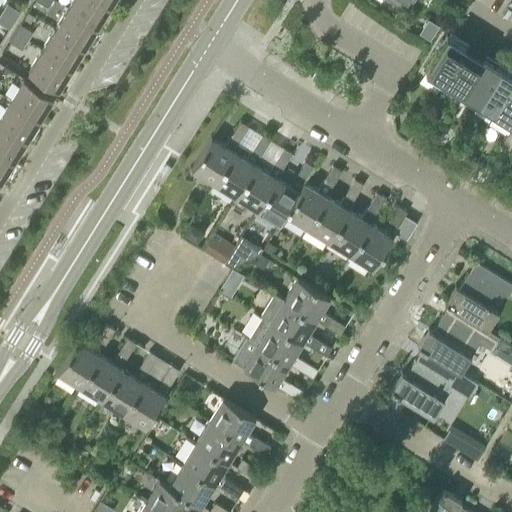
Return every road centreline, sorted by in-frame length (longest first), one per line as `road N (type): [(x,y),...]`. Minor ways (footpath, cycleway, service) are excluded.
road 1 (tertiary): [(0,377),(204,50)]
road 2 (residential): [(314,431),(137,321),(183,247)]
road 3 (residential): [(0,217),(134,0)]
road 4 (residential): [(456,208),(336,395)]
road 5 (residential): [(511,497),(336,395)]
road 6 (residential): [(355,143),(389,76),(379,61),(321,27),(311,0)]
road 7 (residential): [(355,143),(204,50)]
road 8 (residential): [(456,208),(355,143)]
